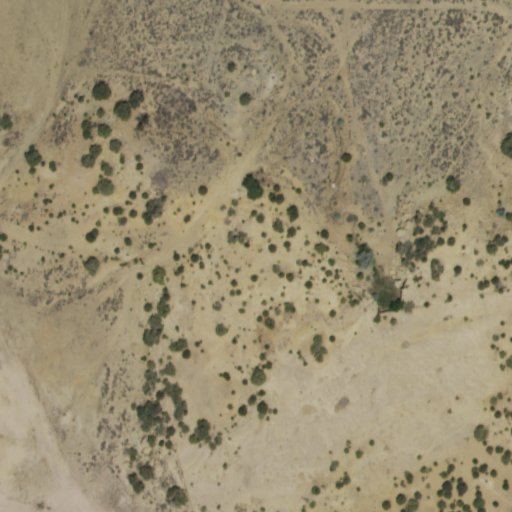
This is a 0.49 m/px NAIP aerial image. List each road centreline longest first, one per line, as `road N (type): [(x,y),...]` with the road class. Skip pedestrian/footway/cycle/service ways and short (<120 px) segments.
road 1 (track): [(81,511),(9,346),(124,272),(231,147),(327,85),(349,41),(279,7)]
road 2 (track): [(267,0),(279,7),(511,12)]
